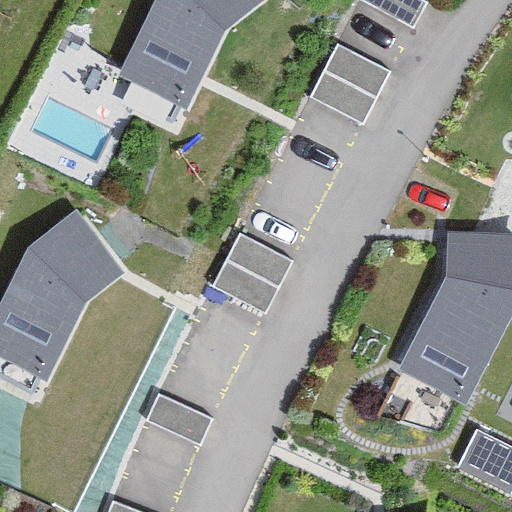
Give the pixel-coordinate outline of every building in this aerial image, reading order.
[(251,0),(155,0),(124,69),(186,97),(225,19),(251,0)] [(425,0),(368,0),(413,24),(425,0)] [(393,71),(340,42),(313,93),(366,121),(393,71)] [(120,263),(77,208),(30,243),(0,305),(0,345),(51,368),(86,289),(120,263)] [(511,230),(449,232),(448,269),(399,367),(465,395),(511,304),(511,230)] [(292,257),(240,231),(214,283),(266,309),(292,257)] [(215,418),(164,394),(152,420),(203,444),(215,418)] [(147,511),(112,499),(107,511),(147,511)]
